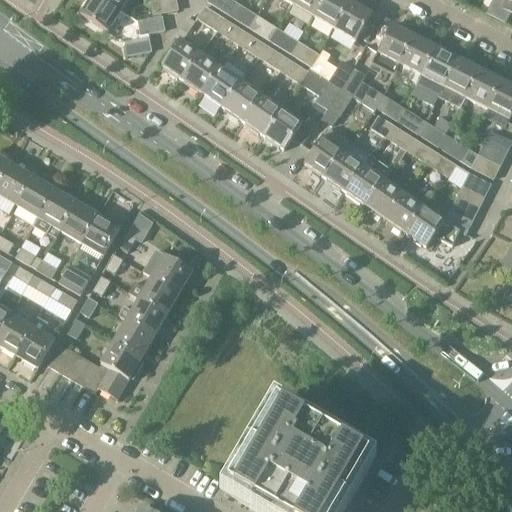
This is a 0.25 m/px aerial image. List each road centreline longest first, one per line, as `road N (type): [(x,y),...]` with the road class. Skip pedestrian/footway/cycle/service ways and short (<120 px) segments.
road 1 (secondary): [(0,66),(287,276),(486,453)]
road 2 (secondary): [(503,401),(215,177),(21,39)]
road 3 (residential): [(205,511),(0,385)]
